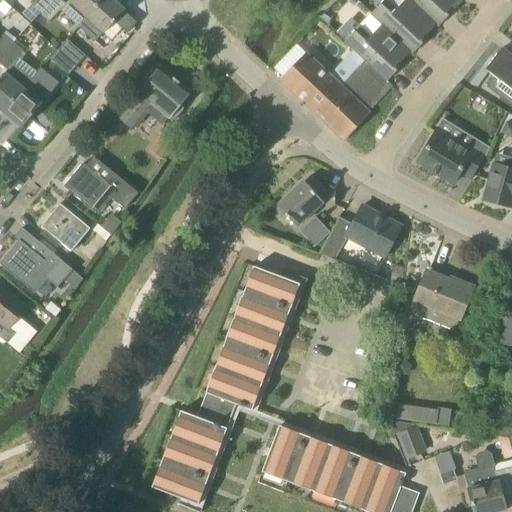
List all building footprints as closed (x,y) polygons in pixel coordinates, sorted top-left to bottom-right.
[(36,0),(32,5),(41,13),(53,0),(36,0)] [(78,28),(102,0),(69,0),(69,1),(66,4),(61,0),(53,0),(41,13),(50,21),(60,10),(78,26),(78,27),(78,28)] [(136,24),(124,12),(125,11),(113,0),(102,0),(78,28),(95,43),(104,33),(104,34),(114,23),(126,34),(136,24)] [(439,27),(410,0),(405,0),(396,10),(384,0),(371,15),(413,54),(423,44),(420,41),(436,24),(439,27)] [(458,0),(410,0),(439,27),(449,16),(446,14),(458,0)] [(413,54),(371,15),(359,27),(345,43),(360,57),(365,61),(387,82),(397,71),(394,69),(410,52),(413,54)] [(0,39),(0,61),(17,41),(16,40),(17,40),(7,32),(0,39)] [(77,65),(85,56),(67,40),(59,50),(77,65)] [(0,109),(4,113),(32,79),(13,64),(25,48),(17,41),(0,61),(0,63),(7,70),(0,78),(0,109)] [(69,75),(77,65),(59,50),(51,59),(69,75)] [(511,58),(501,50),(485,70),(494,77),(486,88),(511,106),(511,58)] [(336,83),(306,55),(281,82),(326,124),(351,97),(340,87),(365,61),(360,57),(336,83)] [(345,142),(345,141),(370,114),(369,112),(391,88),(386,83),(387,82),(365,61),(340,87),(351,97),(326,124),(345,142)] [(50,92),(58,81),(39,67),(31,78),(50,92)] [(173,121),(184,108),(180,105),(190,92),(161,67),(119,119),(133,130),(153,105),(169,118),(173,121)] [(23,127),(42,103),(41,103),(49,93),(32,79),(4,113),(23,127)] [(471,180),(485,157),(439,128),(436,133),(417,163),(453,185),(460,173),(471,180)] [(161,133),(149,150),(161,159),(174,142),(161,133)] [(105,182),(83,164),(64,187),(97,214),(111,197),(125,209),(137,193),(132,189),(113,173),(105,182)] [(511,165),(511,169),(493,164),(483,201),(511,208),(511,165)] [(335,206),(335,193),(327,193),(311,176),(278,206),(297,227),(324,203),(327,206),(335,206)] [(72,252),(90,229),(60,204),(41,227),(72,252)] [(401,227),(362,206),(352,224),(339,218),(319,255),(335,261),(347,238),(385,258),(401,227)] [(122,222),(111,214),(101,227),(112,235),(122,222)] [(313,246),(329,231),(315,215),(298,230),(313,246)] [(35,253),(19,241),(0,264),(36,293),(47,279),(57,287),(65,278),(72,269),(41,245),(35,253)] [(393,266),(391,281),(402,283),(404,268),(394,266),(393,266)] [(252,411),(300,284),(254,267),(206,393),(199,411),(229,423),(236,405),(252,411)] [(450,282),(427,272),(415,301),(417,302),(412,314),(454,332),(473,287),(452,278),(450,282)] [(0,337),(8,344),(15,335),(8,329),(27,306),(0,284),(0,337)] [(511,298),(508,297),(505,315),(489,312),(484,342),(511,346),(511,298)] [(464,395),(463,412),(479,413),(480,397),(464,395)] [(440,409),(437,424),(450,426),(452,411),(440,409)] [(198,505),(227,428),(181,411),(152,487),(198,505)] [(412,511),(419,493),(401,486),(406,474),(279,426),(262,472),(368,511),(412,511)] [(407,461),(427,453),(417,427),(397,435),(407,461)] [(505,503),(511,501),(511,460),(495,465),(491,454),(486,452),(478,453),(476,458),(479,470),(464,474),(474,511),(498,511),(506,510),(505,503)] [(443,485),(456,480),(457,480),(454,470),(440,475),(443,485)]
